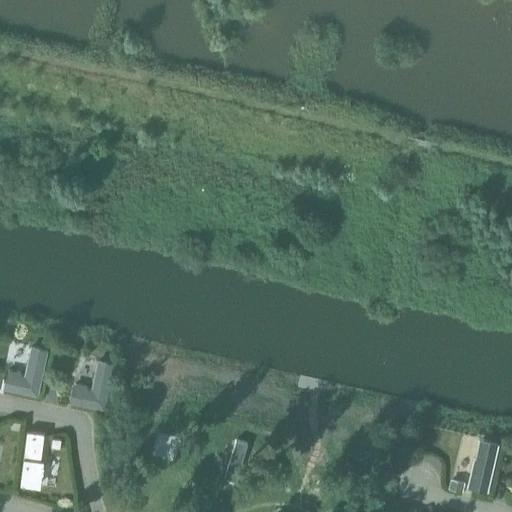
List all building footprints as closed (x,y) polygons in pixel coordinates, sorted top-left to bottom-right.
[(20,371),(7,368),(3,388),(37,395),(47,348),(30,345),(24,375),(19,374),(20,371)] [(104,409),(114,363),(97,359),(90,389),(86,388),(86,385),(74,383),(69,402),(104,409)] [(40,460),(44,433),(26,431),(23,457),(19,483),(39,486),(41,473),(42,474),(43,466),(42,465),(43,460),(40,460)] [(177,457),(179,435),(157,433),(154,454),(177,457)] [(469,486),(487,490),(497,443),(492,442),(490,440),(484,438),(479,441),(478,447),(479,450),(476,465),(474,465),(469,486)] [(207,447),(206,463),(229,465),(230,449),(207,447)] [(45,455),(44,484),(58,484),(59,455),(45,455)]
